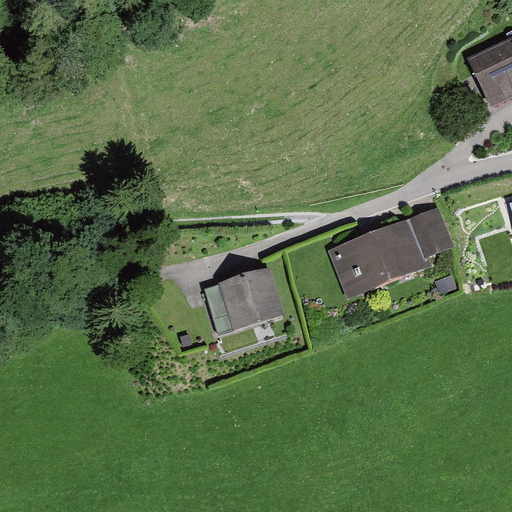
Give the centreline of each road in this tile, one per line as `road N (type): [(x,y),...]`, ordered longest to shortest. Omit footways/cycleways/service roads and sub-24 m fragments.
road 1 (residential): [(511,177),(157,290)]
road 2 (track): [(326,235),(91,245),(0,263)]
